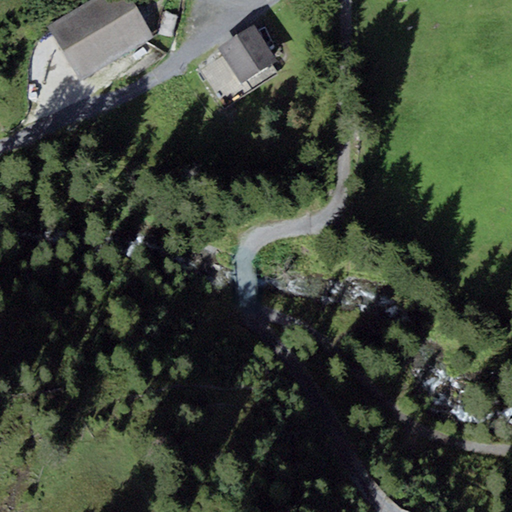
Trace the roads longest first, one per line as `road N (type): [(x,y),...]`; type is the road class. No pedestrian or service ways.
road 1 (track): [(357,0),(328,226),(254,236),(244,255)]
road 2 (track): [(242,295),(340,358),(405,428),(511,446)]
road 3 (track): [(259,0),(187,49),(0,144)]
road 4 (track): [(242,295),(378,501),(396,511)]
